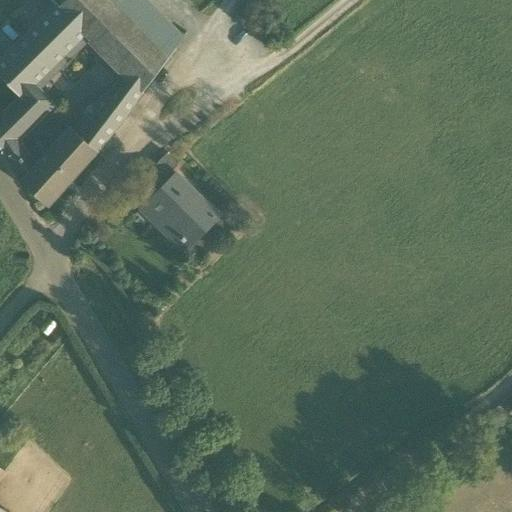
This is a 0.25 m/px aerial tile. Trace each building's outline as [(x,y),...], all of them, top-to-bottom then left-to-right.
[(142,92),(167,58),(110,0),(63,0),(59,5),(57,7),(85,33),(129,78),(121,87),(135,101),(142,92)] [(147,0),(110,0),(167,58),(184,36),(147,0)] [(35,85),(85,33),(57,7),(59,5),(58,5),(0,62),(0,76),(20,97),(35,85)] [(54,104),(35,85),(20,97),(0,117),(0,148),(21,181),(34,165),(18,140),(54,104)] [(109,97),(126,113),(135,101),(121,87),(119,86),(109,97)] [(109,97),(76,132),(97,151),(126,113),(109,97)] [(97,151),(76,132),(69,126),(34,165),(21,181),(48,206),(97,151)] [(147,172),(159,183),(170,172),(173,169),(178,163),(167,152),(147,172)] [(188,245),(189,246),(220,215),(175,172),(173,174),(162,185),(164,187),(159,191),(158,190),(142,206),(164,228),(168,224),(186,243),(187,244),(188,245)] [(159,183),(162,185),(173,174),(170,172),(159,183)] [(0,511),(8,511),(0,506),(0,478),(5,472),(0,468),(0,511)]
